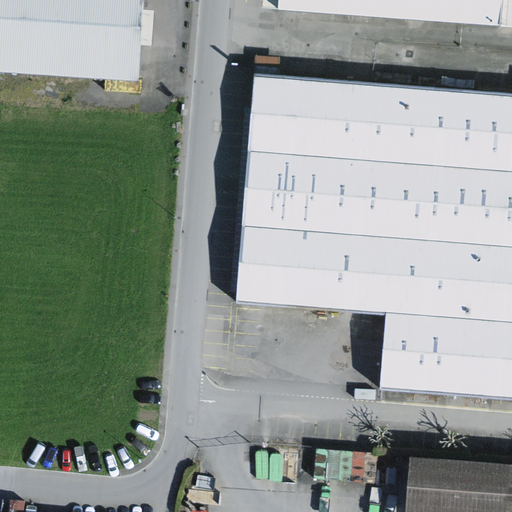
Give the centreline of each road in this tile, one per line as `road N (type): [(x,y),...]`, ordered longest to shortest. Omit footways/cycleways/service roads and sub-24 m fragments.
road 1 (residential): [(219,0),(180,399)]
road 2 (unclassified): [(511,425),(180,399)]
road 3 (residential): [(180,399),(173,456),(155,481),(122,490),(0,481)]
